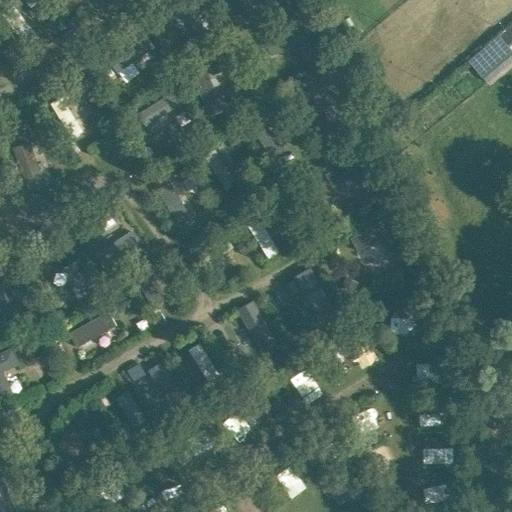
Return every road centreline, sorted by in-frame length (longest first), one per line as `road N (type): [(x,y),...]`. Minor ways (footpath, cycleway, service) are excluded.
road 1 (track): [(153,511),(314,418)]
road 2 (track): [(0,93),(122,0)]
